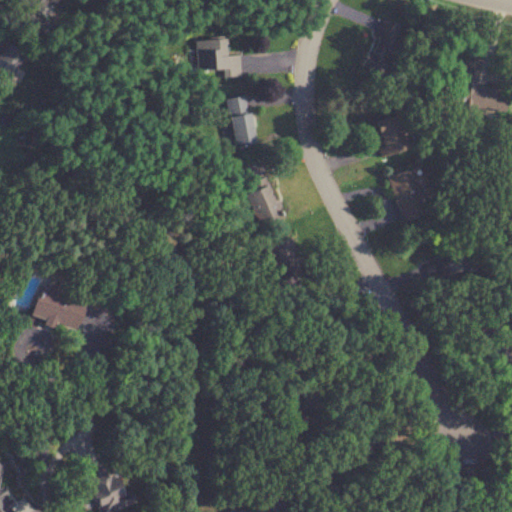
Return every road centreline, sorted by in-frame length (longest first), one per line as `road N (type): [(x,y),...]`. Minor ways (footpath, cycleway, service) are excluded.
road 1 (residential): [(461,442),(336,215),(315,157),(306,73),(327,0)]
road 2 (residential): [(34,511),(20,470),(38,293)]
